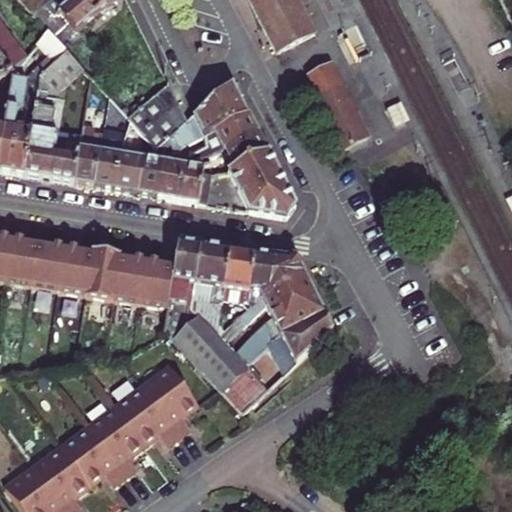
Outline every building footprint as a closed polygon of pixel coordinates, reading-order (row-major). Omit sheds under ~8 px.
[(16,0),(33,18),(44,8),(53,1),(52,0),(16,0)] [(59,16),(76,35),(115,0),(53,0),(53,1),(44,8),(54,20),(59,16)] [(247,0),(276,56),(315,36),(296,0),(247,0)] [(48,35),(60,48),(76,35),(59,16),(54,20),(44,8),(33,18),(48,35)] [(12,78),(27,61),(0,23),(0,80),(3,80),(12,78)] [(48,60),(32,75),(27,84),(12,82),(0,157),(0,175),(24,180),(39,82),(68,56),(60,48),(48,35),(37,48),(48,60)] [(82,141),(58,137),(64,97),(61,92),(82,73),(68,56),(39,82),(24,180),(74,188),(82,141)] [(345,152),(368,140),(331,68),(309,80),(345,152)] [(0,157),(12,82),(12,78),(3,80),(0,99),(0,157)] [(204,142),(215,136),(249,119),(232,86),(197,116),(186,125),(168,142),(171,148),(173,155),(180,157),(182,153),(204,142)] [(178,107),(168,87),(133,118),(127,122),(132,128),(138,134),(142,138),(178,107)] [(109,102),(121,115),(125,111),(109,94),(106,98),(109,102)] [(108,107),(125,125),(127,122),(121,115),(109,102),(108,107)] [(400,104),(385,111),(396,131),(410,124),(400,104)] [(163,146),(168,142),(186,125),(178,107),(142,138),(144,141),(155,153),(160,148),(163,146)] [(125,111),(121,115),(127,122),(133,118),(126,110),(125,111)] [(224,154),(258,138),(249,119),(215,136),(204,142),(206,151),(189,160),(194,171),(203,173),(210,168),(207,163),(224,154)] [(125,125),(123,126),(128,132),(132,128),(127,122),(125,125)] [(128,132),(134,138),(138,134),(132,128),(128,132)] [(94,191),(100,155),(103,138),(94,137),(95,132),(84,130),(82,141),(74,188),(94,191)] [(134,138),(140,144),(144,141),(142,138),(138,134),(134,138)] [(234,173),(267,157),(258,138),(224,154),(234,173)] [(100,155),(94,191),(112,195),(119,158),(100,155)] [(228,176),(249,217),(285,223),(295,211),(267,157),(234,173),(228,176)] [(119,158),(112,195),(133,198),(139,162),(119,158)] [(139,162),(133,198),(155,202),(161,166),(139,162)] [(185,207),(197,208),(202,177),(203,173),(194,171),(174,168),(161,166),(155,202),(165,203),(185,207)] [(202,177),(197,208),(205,210),(210,178),(202,177)] [(0,240),(0,288),(4,289),(12,243),(0,240)] [(4,289),(30,293),(38,247),(12,243),(4,289)] [(218,340),(192,312),(202,249),(179,245),(175,269),(168,315),(165,337),(240,420),(267,393),(250,374),(246,370),(235,359),(225,348),(218,340)] [(38,247),(30,293),(57,298),(65,251),(38,247)] [(192,312),(218,340),(232,254),(202,249),(192,312)] [(57,298),(83,302),(91,255),(65,251),(57,298)] [(218,340),(232,327),(230,324),(232,322),(234,306),(243,307),(246,304),(248,301),(256,257),(232,254),(218,340)] [(91,255),(83,302),(113,307),(120,260),(91,255)] [(246,304),(250,310),(269,294),(276,261),(256,257),(248,301),(246,304)] [(120,260),(113,307),(139,311),(146,264),(120,260)] [(244,331),(262,314),(266,311),(272,323),(267,326),(235,359),(246,370),(250,366),(265,352),(280,338),(325,316),(317,300),(301,268),(296,266),(293,263),(276,261),(269,294),(250,310),(237,323),(244,331)] [(139,311),(168,315),(175,269),(146,264),(139,311)] [(265,352),(274,360),(284,379),(333,333),(325,316),(280,338),(265,352)] [(218,340),(225,348),(244,331),(237,323),(232,327),(218,340)] [(246,370),(250,374),(254,371),(250,366),(246,370)] [(188,421),(200,412),(171,373),(144,394),(181,444),(193,436),(184,424),(181,420),(185,417),(188,421)] [(117,413),(145,453),(157,444),(154,440),(157,438),(160,441),(169,453),(181,444),(144,394),(117,413)] [(133,461),(145,453),(117,413),(89,434),(126,484),(138,475),(130,464),(127,460),(130,457),(133,461)] [(61,454),(90,493),(102,484),(99,480),(103,478),(106,482),(114,493),(126,484),(89,434),(61,454)] [(33,474),(61,511),(80,511),(75,504),(72,500),(76,497),(78,502),(90,493),(61,454),(33,474)] [(61,511),(33,474),(6,495),(19,511),(61,511)]
